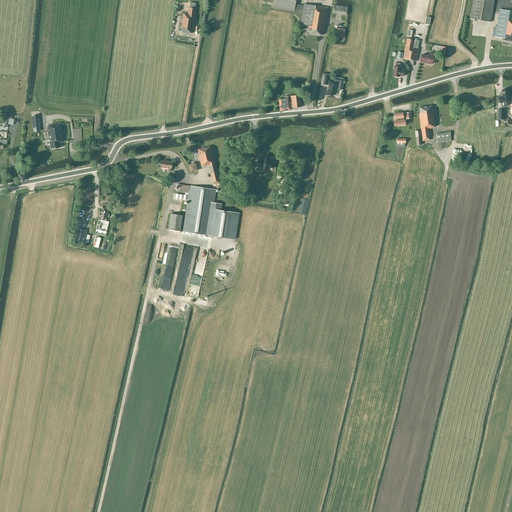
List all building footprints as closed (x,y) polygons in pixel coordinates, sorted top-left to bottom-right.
[(295,4),(296,2),(295,2),(295,0),(273,0),(272,7),(294,11),(294,10),(302,12),(302,13),(300,24),(308,25),(307,32),(323,35),(327,7),(315,5),(315,6),(304,4),(304,6),(295,4)] [(490,22),(494,0),(472,0),(470,18),(490,22)] [(334,4),(332,13),(346,15),(347,7),(334,4)] [(192,33),(196,8),(189,7),(188,13),(187,13),(186,14),(183,14),(181,31),(192,33)] [(511,11),(500,9),(495,37),(502,38),(502,40),(511,41),(511,11)] [(343,38),(345,29),(336,28),(335,36),(343,38)] [(414,40),(407,38),(403,58),(416,61),(418,48),(419,41),(414,40)] [(429,52),(428,56),(421,54),(420,62),(431,64),(433,57),(434,58),(435,54),(429,52)] [(395,63),(395,66),(394,66),(393,76),(399,77),(399,76),(403,76),(404,70),(400,69),(401,66),(400,66),(400,63),(395,63)] [(329,81),(328,87),(327,94),(333,95),(334,90),(336,90),(338,82),(329,81)] [(508,102),(507,89),(502,89),(502,96),(499,96),(500,103),(508,102)] [(300,94),(290,96),(291,102),(289,102),(289,96),(284,96),(284,99),(279,99),(280,111),(290,109),(290,108),(302,106),(300,94)] [(432,111),(431,105),(419,107),(420,113),(419,113),(422,141),(430,140),(428,128),(435,127),(433,110),(432,111)] [(403,117),(402,112),(395,113),(395,118),(396,118),(396,121),(393,121),(394,126),(406,125),(405,120),(403,120),(403,117)] [(52,124),(47,125),(49,139),(50,139),(51,148),(60,147),(59,142),(63,142),(60,122),(52,124)] [(451,141),(450,132),(436,133),(438,143),(451,141)] [(406,139),(397,138),(397,147),(405,147),(405,143),(406,143),(406,139)] [(219,181),(211,146),(198,149),(199,154),(198,154),(201,166),(208,165),(213,183),(219,181)] [(269,157),(261,157),(261,160),(257,160),(256,166),(260,167),(260,168),(268,168),(272,168),(273,161),(269,161),(269,157)] [(171,168),(172,162),(162,161),(161,167),(169,168),(168,171),(171,171),(171,168)] [(221,204),(214,203),(215,190),(190,186),(179,184),(178,191),(179,191),(179,194),(183,194),(183,192),(189,193),(183,231),(234,239),(238,213),(221,210),(221,204)] [(106,219),(108,212),(103,211),(101,218),(101,220),(100,220),(100,222),(98,221),(95,234),(106,236),(109,222),(106,221),(106,219)] [(180,231),(182,215),(171,214),(168,229),(180,231)]
